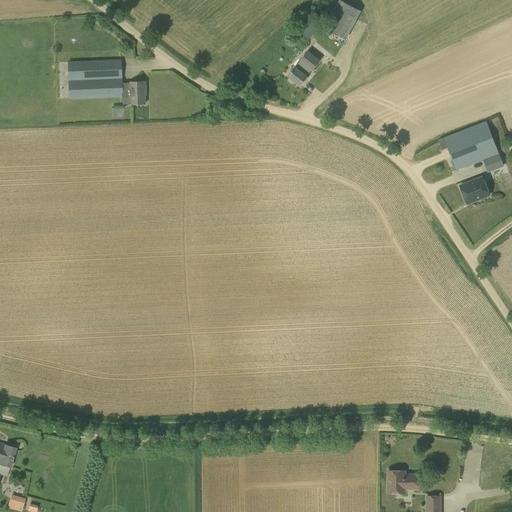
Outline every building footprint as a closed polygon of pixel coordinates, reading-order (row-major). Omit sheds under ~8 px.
[(346,40),(361,11),(351,6),(339,0),(338,0),(338,1),(324,28),(345,39),(346,40)] [(308,39),(321,27),(311,17),(299,30),(308,39)] [(312,71),(320,61),(308,51),(299,61),(300,62),(295,68),(295,67),(288,76),(300,85),(306,76),(311,70),(312,71)] [(121,84),(120,60),(68,61),(69,98),(121,96),(121,89),(130,89),(130,103),(144,103),(144,95),(146,95),(146,81),(130,81),(130,83),(121,84)] [(483,161),(499,155),(486,121),(443,137),(456,171),(483,161)] [(442,150),(447,148),(443,138),(438,140),(442,150)] [(504,166),(499,155),(483,161),(488,173),(504,166)] [(467,203),(489,195),(482,177),(460,185),(467,203)] [(0,464),(10,468),(10,467),(15,448),(0,443),(0,464)] [(418,488),(418,475),(404,475),(404,471),(387,470),(387,492),(403,492),(403,488),(418,488)] [(21,511),(24,499),(12,495),(8,508),(21,511)] [(426,511),(440,511),(440,496),(426,496),(426,511)]
